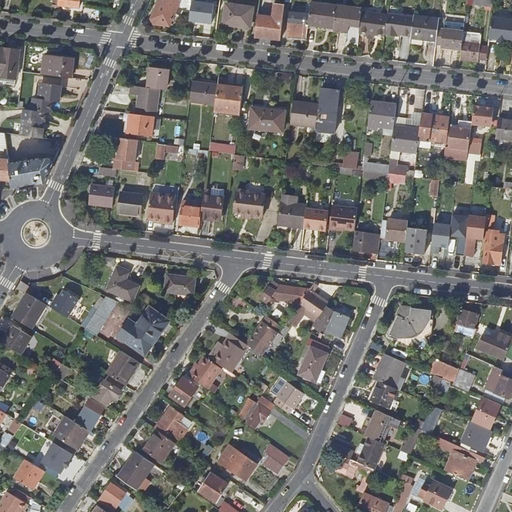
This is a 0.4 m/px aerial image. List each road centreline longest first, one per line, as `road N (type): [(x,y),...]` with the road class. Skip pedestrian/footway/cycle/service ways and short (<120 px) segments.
road 1 (residential): [(119,40),(511,89)]
road 2 (residential): [(63,511),(238,258)]
road 3 (residential): [(385,276),(302,476)]
road 4 (residential): [(49,208),(119,40)]
road 5 (residential): [(64,236),(238,258)]
road 6 (residential): [(238,258),(385,276)]
road 7 (residential): [(385,276),(511,293)]
